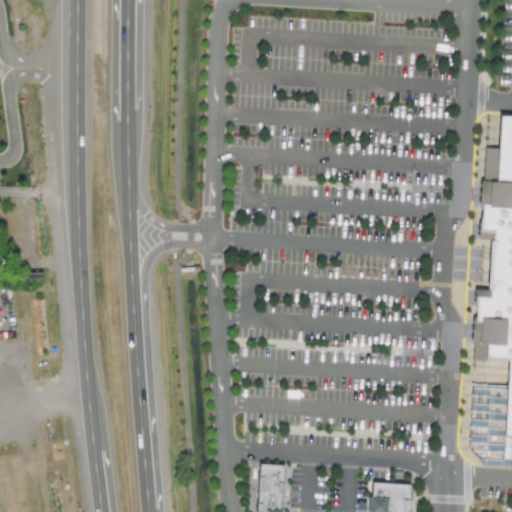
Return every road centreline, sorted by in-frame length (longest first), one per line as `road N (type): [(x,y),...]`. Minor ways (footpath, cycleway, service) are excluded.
road 1 (trunk): [(78,0),(80,249),(102,511)]
road 2 (trunk): [(149,511),(134,341),(132,0)]
road 3 (tertiary): [(234,511),(223,457),(213,239)]
road 4 (tertiary): [(213,239),(221,28),(242,0)]
road 5 (trunk): [(137,382),(151,255),(213,239)]
